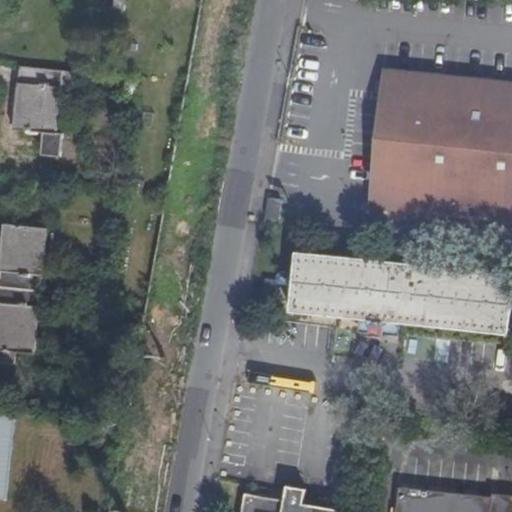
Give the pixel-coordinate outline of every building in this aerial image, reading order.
[(21,68),(14,131),(44,134),(42,157),(61,158),(63,136),(57,135),(63,85),(80,87),(81,74),(21,68)] [(385,70),(374,169),(398,172),(410,73),(385,70)] [(511,84),(410,73),(398,172),(374,169),(369,204),(511,220),(511,84)] [(266,194),(262,214),(276,217),(280,198),(266,194)] [(48,231),(5,227),(0,277),(0,350),(35,354),(48,231)] [(359,316),(399,321),(509,333),(511,305),(511,272),(296,252),(290,308),(359,316)] [(397,336),(399,321),(359,316),(357,332),(397,336)] [(0,410),(0,498),(6,499),(15,413),(0,410)] [(395,511),(511,511),(511,495),(397,487),(395,511)] [(269,511),(280,511),(283,501),(272,500),(269,511)]
